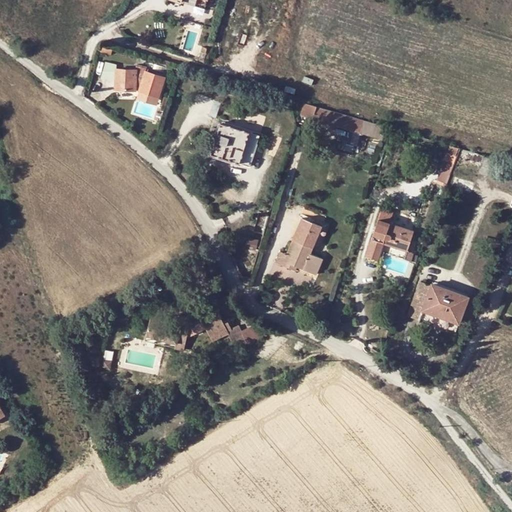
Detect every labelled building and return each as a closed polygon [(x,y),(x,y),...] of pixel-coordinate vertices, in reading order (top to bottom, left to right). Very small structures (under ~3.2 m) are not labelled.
[(179,0),(179,1),(203,9),(205,0),(179,0)] [(136,67),(114,65),(114,60),(103,60),(98,77),(112,78),(111,90),(127,92),(138,95),(139,91),(159,97),(165,77),(146,71),(147,67),(137,64),(136,67)] [(136,100),(156,106),(159,97),(139,91),(138,95),(136,100)] [(212,98),(207,114),(214,117),(219,101),(212,98)] [(348,116),(313,106),(308,118),(335,125),(344,127),(348,116)] [(362,120),(348,116),(344,127),(354,130),(361,132),(363,125),(364,121),(362,120)] [(250,167),(260,135),(221,122),(211,154),(250,167)] [(361,132),(354,130),(349,144),(357,146),(361,132)] [(475,172),(490,176),(495,159),(460,149),(458,155),(450,175),(471,183),(475,172)] [(458,155),(446,151),(435,179),(447,183),(450,175),(458,155)] [(471,183),(450,175),(447,183),(446,185),(467,193),(471,183)] [(302,218),(287,252),(281,250),(276,261),(295,269),(297,265),(302,268),(313,273),(320,258),(309,253),(322,225),(302,218)] [(408,250),(415,231),(381,218),(368,256),(380,261),(387,242),(408,250)] [(490,248),(489,249),(488,250),(487,252),(487,253),(488,255),(489,256),(490,257),(492,257),(494,257),(495,257),(496,255),(497,254),(497,252),(497,250),(496,249),(495,248),(493,247),(492,247),(490,248)] [(413,252),(408,250),(404,261),(409,262),(413,252)] [(418,321),(432,283),(421,279),(407,317),(418,321)] [(455,336),(469,297),(432,283),(418,321),(455,336)] [(466,339),(481,302),(469,297),(455,336),(466,339)] [(216,305),(200,313),(207,327),(213,339),(229,331),(235,343),(246,338),(241,329),(239,324),(232,327),(228,320),(224,322),(216,305)] [(207,327),(200,313),(192,317),(186,336),(187,337),(207,327)] [(186,336),(192,317),(179,314),(176,323),(150,315),(145,332),(175,342),(176,340),(186,343),(187,337),(186,336)] [(246,338),(235,343),(237,348),(266,333),(254,323),(241,329),(246,338)] [(109,354),(101,351),(98,359),(106,362),(109,354)]
